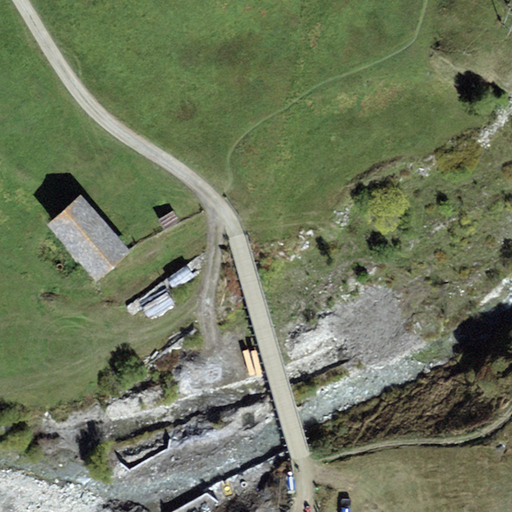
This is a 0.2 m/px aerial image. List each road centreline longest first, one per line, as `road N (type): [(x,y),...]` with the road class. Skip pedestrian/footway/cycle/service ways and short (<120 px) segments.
road 1 (track): [(21,0),(85,96),(209,187),(239,229)]
road 2 (track): [(239,229),(298,446)]
